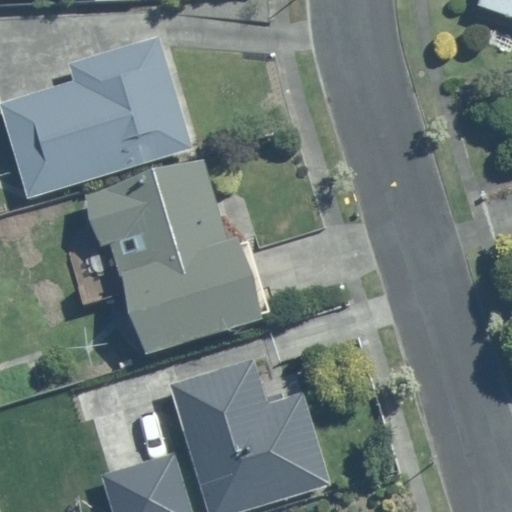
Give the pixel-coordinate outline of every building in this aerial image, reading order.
[(511,17),(511,0),(481,0),(479,6),(511,17)] [(31,197),(62,188),(195,148),(161,36),(72,63),(77,81),(2,103),(31,197)] [(214,162),(89,196),(102,246),(115,242),(144,347),(256,317),(214,162)] [(172,385),(177,401),(209,511),(234,511),(331,483),(305,397),(271,407),(257,359),(172,385)] [(104,480),(114,511),(193,511),(174,455),(104,480)]
